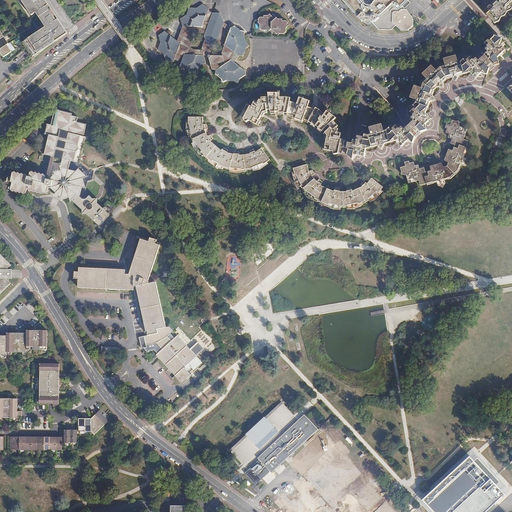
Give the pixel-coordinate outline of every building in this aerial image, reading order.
[(33,59),(55,41),(66,31),(45,0),(20,0),(31,14),(35,11),(46,27),(23,44),(26,48),(30,54),(33,59)] [(341,0),(362,22),(363,21),(365,23),(366,22),(367,23),(370,23),(371,22),(379,30),(391,30),(396,26),(402,30),(408,31),(409,30),(413,26),(414,20),(411,15),(407,9),(405,9),(405,8),(403,6),(408,1),(409,0),(341,0)] [(511,0),(501,0),(500,1),(499,4),(498,2),(494,6),(495,7),(494,8),(494,7),(493,6),(492,6),(490,6),(490,7),(489,8),(489,9),(489,10),(490,12),(487,15),(495,24),(496,23),(498,23),(500,22),(501,19),(502,18),(504,18),(506,16),(507,13),(508,13),(510,12),(511,10),(511,0)] [(234,62),(234,61),(236,59),(237,59),(239,56),(243,56),(246,49),(249,46),(246,42),(244,36),(245,31),(241,31),(235,26),(231,28),(224,23),(224,22),(220,13),(212,13),(208,10),(209,9),(203,4),(197,8),(189,8),(187,15),(180,19),(183,26),(186,27),(185,30),(182,29),(179,38),(182,39),(180,42),(177,41),(165,31),(159,35),(160,43),(158,50),(164,54),(166,62),(174,62),(174,60),(178,61),(179,59),(182,60),(178,73),(184,78),(190,73),(197,74),(200,67),(206,63),(204,56),(208,56),(208,57),(208,58),(209,58),(210,58),(209,59),(212,69),(216,70),(215,74),(221,79),(223,83),(227,81),(234,81),(238,84),(240,80),(246,76),(245,71),(234,62)] [(277,34),(284,34),(286,32),(286,28),(288,26),(286,25),(288,23),(286,21),(282,21),(282,20),(282,19),(278,19),(277,18),(277,17),(276,17),(273,14),(271,15),(270,14),(269,14),(268,16),(268,15),(268,16),(264,16),(264,17),(260,17),(258,19),(260,21),(258,23),(260,25),(260,28),(260,29),(262,30),(262,31),(266,31),(268,29),(269,31),(271,29),(276,34),(277,34)] [(486,54),(485,55),(489,60),(490,59),(493,62),(494,63),(499,62),(498,58),(500,55),(499,54),(502,51),(503,53),(505,50),(503,47),(502,49),(499,46),(500,45),(498,42),(500,38),(495,36),(494,38),(490,42),(489,40),(485,44),(488,47),(486,49),(488,52),(486,54)] [(8,44),(4,37),(0,39),(0,48),(0,49),(7,45),(8,44)] [(12,52),(7,45),(0,49),(0,51),(4,57),(12,52)] [(411,112),(414,116),(411,118),(414,121),(412,123),(408,127),(412,131),(414,128),(416,127),(419,130),(420,132),(425,130),(424,126),(426,124),(424,122),(427,120),(429,121),(431,119),(428,116),(427,117),(425,115),(426,113),(425,113),(424,111),(426,107),(427,102),(429,103),(432,102),(430,99),(433,97),(432,95),(430,94),(432,89),(436,86),(437,87),(440,87),(440,84),(443,84),(443,82),(442,80),(445,77),(450,75),(451,77),(453,79),(455,76),(458,77),(459,75),(464,74),(470,72),(470,73),(475,78),(481,73),(485,74),(487,75),(489,69),(489,68),(488,67),(485,63),(486,62),(482,58),(481,59),(478,61),(476,58),(474,61),(470,57),(468,59),(466,61),(464,59),(461,62),(458,63),(456,56),(444,59),(445,66),(443,67),(444,70),(445,69),(446,71),(444,71),(443,71),(441,72),(440,73),(439,72),(440,71),(439,69),(437,71),(432,66),(422,74),(427,80),(425,82),(427,84),(428,83),(429,84),(428,85),(427,86),(426,87),(426,89),(424,88),(425,87),(422,86),(421,88),(414,86),(410,98),(417,101),(416,103),(413,106),(412,105),(409,108),(412,111),(411,112)] [(271,112),(276,112),(279,112),(284,113),(287,100),(287,97),(280,97),(280,93),(269,93),(269,97),(262,98),(262,100),(260,100),(258,104),(255,102),(252,107),(247,105),(241,117),(244,118),(244,119),(246,123),(249,121),(257,125),(262,116),(263,114),(264,112),(267,112),(267,110),(271,110),(271,112)] [(293,116),(292,118),(296,119),(295,120),(302,123),(302,122),(303,119),(309,121),(310,119),(315,110),(315,109),(311,108),(308,107),(310,101),(300,98),(297,104),(290,102),(288,114),(293,116)] [(315,110),(310,119),(309,121),(308,122),(315,126),(316,126),(317,126),(318,127),(318,128),(319,128),(322,131),(324,129),(327,131),(325,133),(326,134),(328,136),(327,138),(328,138),(327,140),(326,145),(325,149),(325,150),(333,151),(334,155),(339,154),(341,141),(341,140),(340,139),(341,134),(338,133),(338,129),(337,127),(338,126),(334,121),(336,118),(327,111),(325,114),(322,112),(319,110),(316,108),(315,110)] [(60,110),(55,109),(45,154),(44,155),(50,156),(49,162),(46,176),(31,172),(29,177),(28,177),(28,176),(13,173),(11,180),(11,182),(13,183),(11,190),(26,193),(27,189),(29,189),(28,190),(43,193),(48,194),(49,188),(52,187),(57,192),(62,197),(69,198),(72,200),(99,225),(101,225),(102,224),(100,222),(102,221),(104,222),(109,216),(109,214),(97,203),(97,199),(97,198),(92,199),(92,197),(90,196),(88,197),(87,198),(87,199),(86,199),(84,201),(77,194),(81,191),(79,189),(80,187),(82,187),(84,182),(81,181),(80,179),(83,178),(81,172),(78,173),(76,171),(69,170),(71,161),(74,162),(74,161),(76,152),(79,149),(78,145),(80,136),(86,137),(83,136),(83,135),(84,135),(87,124),(86,124),(86,125),(77,123),(78,117),(72,116),(72,113),(72,114),(60,111),(60,110)] [(205,130),(208,129),(208,128),(207,128),(207,127),(207,125),(203,125),(203,117),(195,117),(189,117),(189,121),(186,121),(189,121),(189,124),(188,124),(190,136),(189,137),(192,136),(195,142),(192,144),(193,143),(201,153),(201,152),(204,154),(204,155),(210,159),(212,162),(211,162),(223,168),(222,170),(223,166),(230,168),(229,172),(230,172),(230,170),(242,171),(242,170),(246,169),(252,168),(253,171),(253,170),(265,165),(264,164),(267,162),(270,160),(264,152),(262,148),(256,152),(254,149),(251,150),(252,150),(250,151),(250,154),(248,154),(247,154),(240,156),(239,152),(237,152),(235,152),(234,154),(232,154),(229,153),(227,153),(228,150),(226,149),(224,148),(222,151),(210,141),(213,138),(212,137),(211,137),(210,135),(211,135),(210,135),(208,136),(207,135),(206,132),(205,130)] [(431,171),(425,172),(424,168),(419,170),(418,165),(415,166),(414,162),(409,164),(409,161),(405,162),(406,166),(401,168),(402,172),(401,174),(407,176),(409,183),(419,180),(421,185),(427,184),(427,185),(434,183),(433,182),(437,181),(438,185),(443,188),(445,183),(444,179),(448,178),(448,179),(451,179),(459,171),(460,168),(459,168),(460,164),(464,166),(469,164),(467,159),(463,157),(464,154),(465,154),(468,148),(466,147),(468,141),(463,139),(467,129),(459,127),(459,121),(456,121),(452,120),(451,123),(450,125),(447,124),(445,128),(448,129),(446,133),(450,134),(448,137),(449,137),(449,138),(453,139),(451,144),(455,145),(453,151),(449,149),(446,157),(452,159),(451,162),(449,162),(447,166),(442,168),(443,169),(440,170),(438,164),(436,165),(430,166),(431,171)] [(413,135),(410,132),(412,131),(408,127),(407,127),(406,128),(404,130),(402,127),(399,129),(396,126),(394,127),(391,124),(388,127),(389,128),(386,131),(383,132),(382,124),(369,128),(371,135),(369,136),(365,135),(365,134),(361,133),(360,137),(359,142),(358,142),(357,141),(353,141),(353,144),(348,143),(347,149),(349,149),(348,154),(347,155),(351,158),(354,155),(357,155),(357,153),(361,154),(360,156),(364,157),(366,146),(377,146),(379,147),(380,144),(383,146),(384,144),(385,143),(384,142),(389,141),(390,140),(394,139),(396,141),(397,140),(400,143),(398,144),(401,147),(404,144),(403,143),(405,140),(406,142),(408,140),(413,141),(415,137),(413,135)] [(341,140),(341,141),(339,154),(347,155),(348,154),(349,149),(347,149),(348,143),(349,141),(346,141),(341,140)] [(347,192),(340,192),(340,189),(339,189),(339,190),(337,189),(338,188),(336,188),(334,192),(321,186),(323,182),(321,181),(320,181),(319,180),(319,179),(317,182),(312,176),(314,174),(313,173),(314,172),(313,170),(309,172),(307,164),(293,168),(294,172),(295,175),(294,176),(300,186),(299,188),(301,185),(306,191),(303,193),(305,192),(315,200),(315,199),(318,200),(325,203),(328,204),(328,206),(340,208),(340,210),(340,206),(347,206),(347,209),(348,209),(348,208),(360,205),(359,204),(362,203),(362,202),(369,199),(372,198),(372,199),(379,193),(381,190),(383,187),(372,178),(367,184),(364,181),(363,183),(361,184),(363,187),(353,191),(351,188),(349,188),(349,189),(347,189),(347,192)] [(184,344),(180,339),(177,336),(178,336),(178,335),(171,341),(167,337),(173,331),(169,326),(166,327),(156,282),(149,283),(148,280),(160,245),(155,244),(157,240),(150,238),(149,241),(141,239),(129,274),(125,274),(125,270),(79,268),(79,272),(75,272),(74,279),(79,279),(78,287),(106,289),(134,290),(134,286),(136,286),(146,331),(147,331),(148,335),(144,336),(146,345),(157,343),(158,344),(161,347),(163,349),(156,355),(157,355),(160,358),(164,362),(172,372),(182,383),(190,374),(184,367),(188,364),(194,371),(203,363),(196,356),(204,349),(198,342),(190,349),(184,344)] [(0,294),(11,283),(7,279),(11,279),(11,278),(13,278),(13,271),(11,271),(11,269),(7,269),(13,265),(0,251),(0,294)] [(47,350),(47,331),(27,331),(27,333),(7,333),(7,334),(7,335),(0,335),(0,355),(7,355),(7,352),(26,352),(26,350),(47,350)] [(147,360),(161,347),(158,344),(145,357),(147,360)] [(59,404),(59,364),(40,364),(39,404),(53,404),(59,404)] [(0,398),(0,417),(17,418),(17,417),(17,412),(17,402),(17,399),(0,398)] [(228,451),(247,471),(245,473),(256,485),(270,472),(271,473),(275,470),(306,442),(306,441),(315,433),(318,430),(304,414),(298,420),(281,402),(238,442),(228,451)] [(94,435),(110,419),(100,409),(91,419),(91,431),(91,432),(94,435)] [(77,430),(77,431),(85,431),(85,419),(85,418),(78,418),(78,427),(77,427),(77,430)] [(10,438),(10,449),(10,450),(20,450),(20,438),(10,438)] [(476,452),(475,450),(433,488),(425,496),(428,500),(439,511),(486,511),(500,500),(511,490),(498,475),(479,455),(476,452)]
